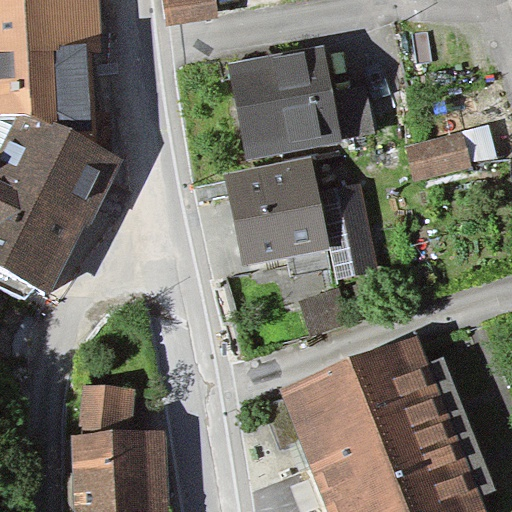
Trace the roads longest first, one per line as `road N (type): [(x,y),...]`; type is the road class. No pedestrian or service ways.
road 1 (residential): [(511,296),(193,398)]
road 2 (unclassified): [(163,262),(112,263),(62,311),(51,511)]
road 3 (residential): [(384,3),(131,45)]
road 4 (tertiary): [(163,262),(131,45)]
road 5 (residential): [(511,84),(490,30),(460,3),(384,3)]
road 6 (tertiary): [(193,398),(163,262)]
